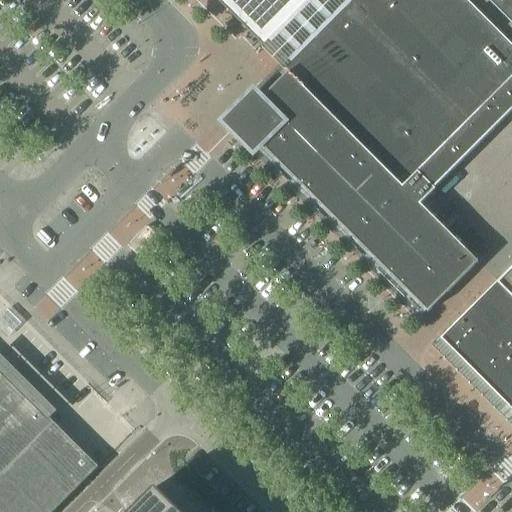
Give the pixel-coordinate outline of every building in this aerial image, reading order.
[(215,0),(239,23),(258,42),(263,48),(269,42),(310,0),(215,0)] [(352,0),(290,63),(284,69),(288,73),(256,105),(256,106),(252,116),(251,123),(252,130),(255,138),(254,140),(351,236),(427,313),(478,263),(420,205),(435,190),(434,189),(511,110),(511,46),(465,0),(352,0)] [(511,0),(486,0),(501,15),(511,4),(511,0)] [(511,4),(501,15),(511,25),(511,4)] [(128,247),(136,255),(156,235),(148,227),(128,247)] [(511,267),(498,282),(511,296),(511,267)] [(511,296),(498,282),(440,340),(511,411),(511,296)] [(0,511),(52,511),(97,468),(52,422),(52,421),(20,389),(19,390),(9,379),(0,370),(0,511)] [(179,511),(155,488),(130,511),(179,511)]
